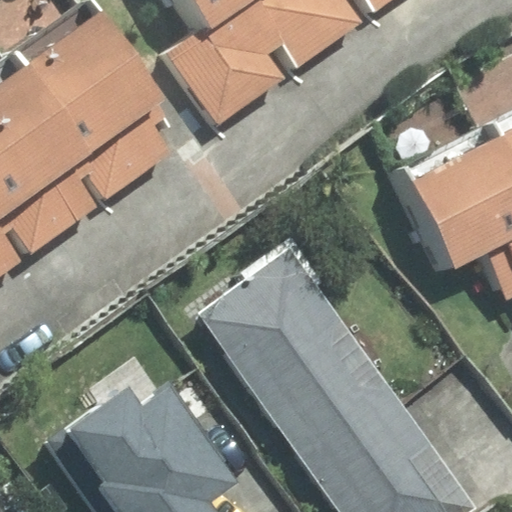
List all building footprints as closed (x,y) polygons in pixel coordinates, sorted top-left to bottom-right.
[(176,0),(198,34),(162,61),(219,136),(398,0),(176,0)] [(0,277),(177,154),(85,23),(0,82),(0,277)] [(478,249),(511,313),(511,110),(387,177),(437,271),(478,249)] [(466,511),(468,511),(281,252),(190,317),(331,511),(466,511)] [(227,493),(155,398),(130,417),(116,398),(50,447),(99,511),(204,511),(227,493)]
